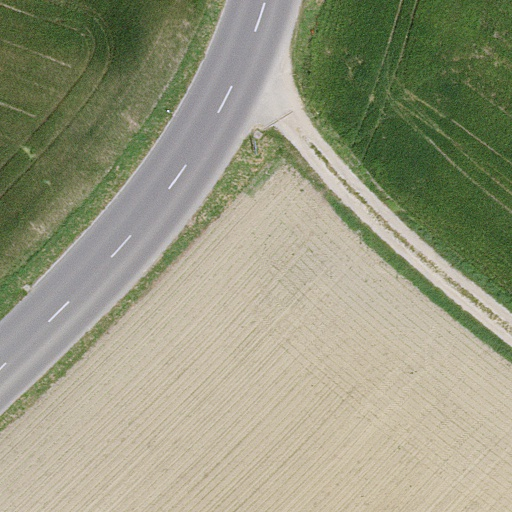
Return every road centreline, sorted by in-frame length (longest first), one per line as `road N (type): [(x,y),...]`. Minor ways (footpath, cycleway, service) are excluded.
road 1 (secondary): [(271,0),(183,185),(0,373)]
road 2 (track): [(511,334),(320,159),(247,55)]
